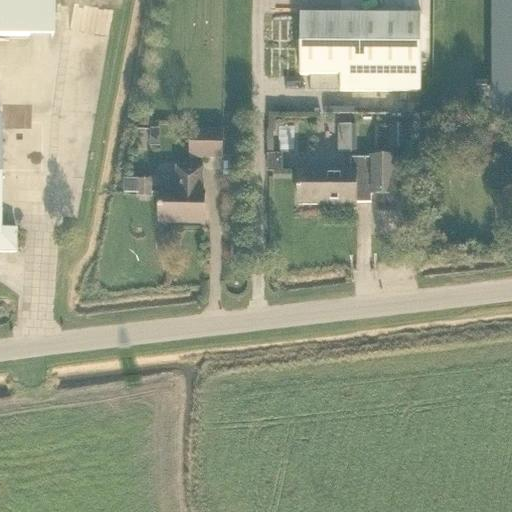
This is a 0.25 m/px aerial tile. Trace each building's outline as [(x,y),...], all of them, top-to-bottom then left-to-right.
[(0,0),(0,37),(53,38),(52,0),(0,0)] [(341,76),(341,92),(422,93),(422,16),(301,15),(301,76),(341,76)] [(0,253),(16,253),(16,229),(0,229),(0,117),(0,116),(0,253)] [(283,125),(282,148),(297,148),(298,126),(283,125)] [(408,125),(391,125),(391,149),(409,149),(408,125)] [(339,154),(357,154),(357,126),(339,126),(339,154)] [(192,131),(192,155),(224,155),(224,131),(192,131)] [(282,155),(268,155),(268,173),(283,173),(282,155)] [(337,208),(357,208),(357,203),(372,203),(372,195),(397,195),(397,158),(371,158),(371,159),(351,159),(351,172),(299,172),(299,206),(337,206),(337,208)] [(203,194),(203,169),(178,169),(178,194),(161,193),(160,223),(205,224),(205,194),(203,194)] [(152,181),(138,180),(138,197),(152,197),(152,181)]
